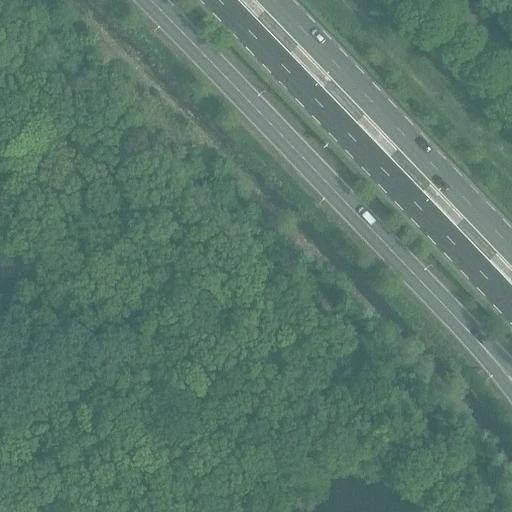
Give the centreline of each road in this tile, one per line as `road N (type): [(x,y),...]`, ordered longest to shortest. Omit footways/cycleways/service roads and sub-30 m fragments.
road 1 (primary): [(478,342),(145,0)]
road 2 (primary): [(219,0),(511,307)]
road 3 (primary): [(511,248),(277,0)]
